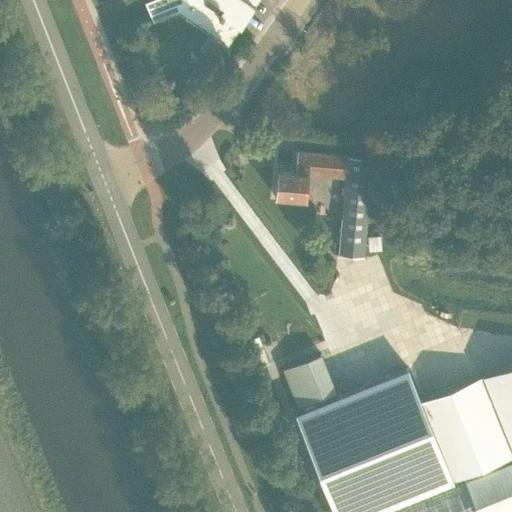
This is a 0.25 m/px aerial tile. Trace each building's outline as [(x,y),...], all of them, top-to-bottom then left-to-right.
[(180,11),(229,45),(259,0),(151,0),(147,2),(155,22),(180,11)] [(339,0),(355,11),(362,0),(339,0)] [(374,0),(363,17),(381,29),(400,0),(374,0)] [(406,0),(400,0),(381,29),(398,41),(408,27),(422,6),(421,5),(419,8),(406,0)] [(511,0),(492,0),(491,20),(511,22),(511,0)] [(422,6),(408,27),(418,33),(412,42),(430,54),(452,21),(434,9),(432,13),(422,6)] [(488,40),(487,42),(511,43),(511,22),(491,20),(489,40),(488,40)] [(457,25),(451,34),(459,39),(465,31),(457,25)] [(477,63),(476,76),(502,78),(503,67),(511,67),(511,43),(487,42),(486,63),(477,63)] [(159,98),(149,104),(156,116),(165,110),(159,98)] [(277,170),(275,196),(306,199),(308,174),(345,178),(339,254),(366,256),(369,222),(373,173),(375,157),(349,155),(349,156),(298,152),(296,172),(277,170)] [(248,332),(238,336),(249,365),(259,361),(248,332)] [(511,511),(511,363),(419,400),(452,480),(371,511),(511,511)] [(405,366),(296,410),(337,511),(371,511),(452,480),(419,400),(405,366)]
